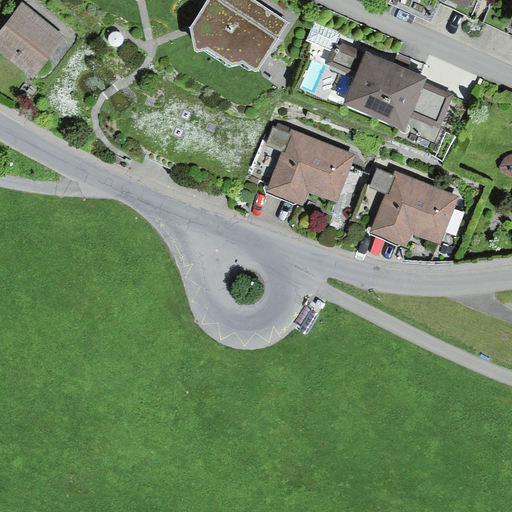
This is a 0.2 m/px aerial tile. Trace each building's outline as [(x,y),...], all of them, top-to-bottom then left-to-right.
[(207,0),(190,31),(194,53),(198,55),(208,52),(230,67),(240,64),(256,75),(258,73),(290,25),(252,0),(207,0)] [(444,0),(469,10),(473,0),(444,0)] [(66,38),(22,4),(0,32),(0,54),(32,80),(66,38)] [(333,53),(337,43),(341,33),(315,22),(306,42),(333,53)] [(400,69),(337,43),(333,53),(327,66),(355,78),(344,105),(405,131),(411,118),(425,83),(426,80),(400,69)] [(455,96),(425,83),(411,118),(440,130),(455,96)] [(141,90),(119,142),(227,188),(249,136),(141,90)] [(356,156),(292,131),(291,135),(273,129),(266,147),(282,153),(266,193),(302,207),(308,193),(337,204),(356,156)] [(511,156),(509,158),(505,159),(500,168),(501,173),(511,178),(511,156)] [(394,177),(377,170),(369,189),(385,195),(370,235),(406,249),(412,236),(440,247),(459,198),(396,173),(394,177)] [(457,249),(444,244),(440,255),(452,260),(457,249)] [(295,323),(307,330),(319,312),(308,305),(295,323)]
